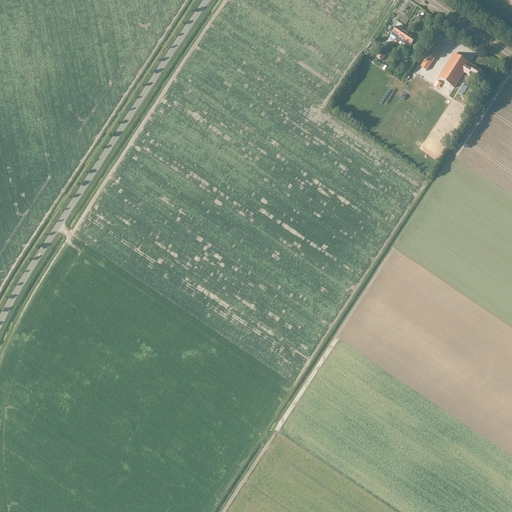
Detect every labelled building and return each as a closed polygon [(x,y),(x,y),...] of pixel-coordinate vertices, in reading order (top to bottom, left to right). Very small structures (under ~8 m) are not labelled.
[(396,27),(391,35),(397,38),(397,39),(399,36),(403,31),(396,27)] [(403,44),(409,35),(403,31),(399,36),(397,39),(397,38),(394,43),(397,45),(399,41),(403,44)] [(412,45),(415,40),(409,35),(403,44),(410,48),(412,45)] [(427,71),(442,47),(436,43),(421,67),(427,71)] [(474,66),(470,64),(454,54),(439,78),(455,88),(464,73),(478,82),(482,76),(480,75),(482,72),(479,70),(480,69),(474,66)] [(404,57),(400,64),(404,67),(409,60),(404,57)] [(461,90),(465,93),(471,85),(467,82),(461,90)]
